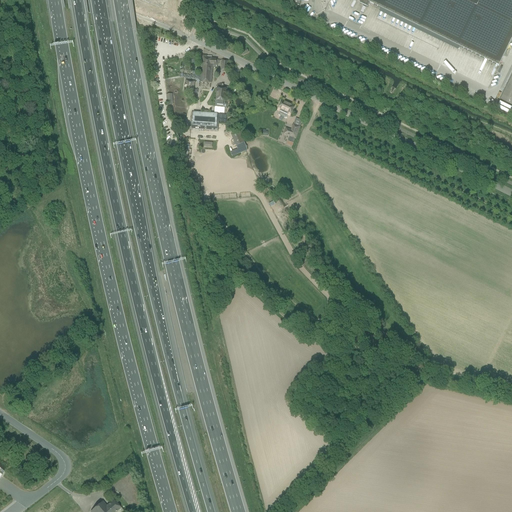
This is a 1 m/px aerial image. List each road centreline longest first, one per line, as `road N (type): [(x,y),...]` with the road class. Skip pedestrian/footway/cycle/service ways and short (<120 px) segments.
road 1 (trunk): [(55,0),(103,253),(171,511)]
road 2 (motorway): [(236,511),(183,312),(120,0)]
road 3 (motorway): [(77,0),(125,250),(191,511)]
road 4 (motorway): [(210,511),(166,347),(97,0)]
road 5 (track): [(167,143),(184,191),(238,277),(299,329),(511,396)]
road 6 (unclassified): [(511,194),(191,37)]
road 7 (unclassified): [(13,511),(64,466),(0,413)]
